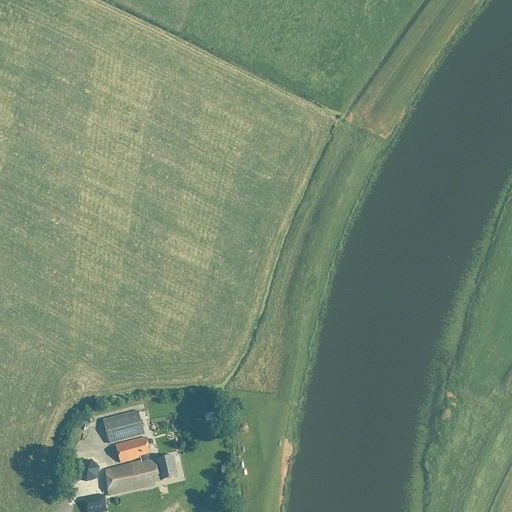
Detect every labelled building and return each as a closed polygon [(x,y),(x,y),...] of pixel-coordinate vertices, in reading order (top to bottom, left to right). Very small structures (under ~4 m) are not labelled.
[(144,435),(138,411),(103,421),(109,444),(144,435)] [(178,477),(172,455),(151,461),(146,438),(115,446),(120,463),(140,458),(141,461),(104,470),(110,496),(155,485),(154,483),(178,477)] [(91,461),(80,464),(78,475),(86,482),(96,479),(99,469),(91,461)] [(129,502),(139,500),(138,493),(127,495),(129,502)] [(85,511),(101,511),(107,511),(104,496),(83,500),(85,511)]
